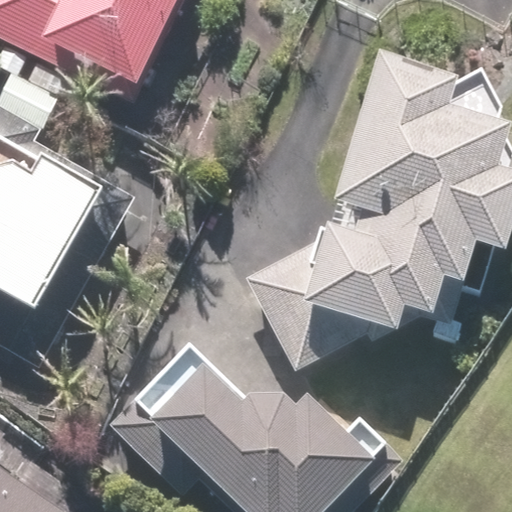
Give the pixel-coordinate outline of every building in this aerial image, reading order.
[(0,0),(0,42),(152,114),(204,0),(0,0)] [(511,98),(495,76),(395,63),(378,156),(359,152),(343,235),(258,282),(310,374),(390,328),(416,331),(418,314),(456,318),(459,289),(489,292),(494,250),(511,252),(511,98)] [(7,102),(0,97),(0,351),(43,377),(150,202),(49,141),(69,109),(21,80),(7,102)] [(272,414),(205,348),(117,420),(186,504),(215,480),(241,511),(370,511),(415,476),(373,425),(364,433),(339,403),(318,420),(296,395),(272,414)] [(45,458),(0,423),(0,511),(76,511),(30,478),(45,458)]
